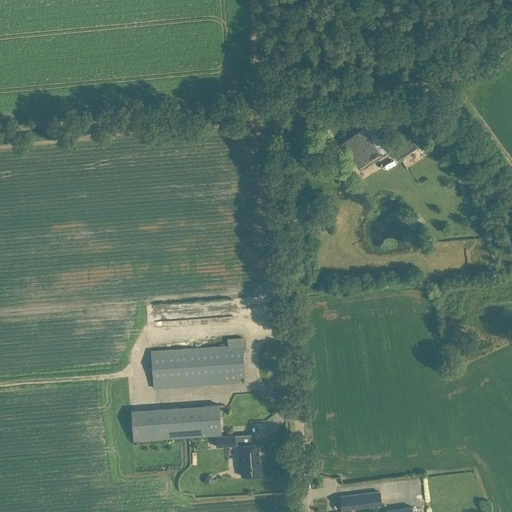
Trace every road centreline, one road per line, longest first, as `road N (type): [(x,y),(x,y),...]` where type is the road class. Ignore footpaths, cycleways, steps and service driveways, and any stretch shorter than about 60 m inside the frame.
road 1 (unclassified): [(305,511),(268,0)]
road 2 (track): [(0,128),(275,101)]
road 3 (track): [(443,83),(275,101)]
